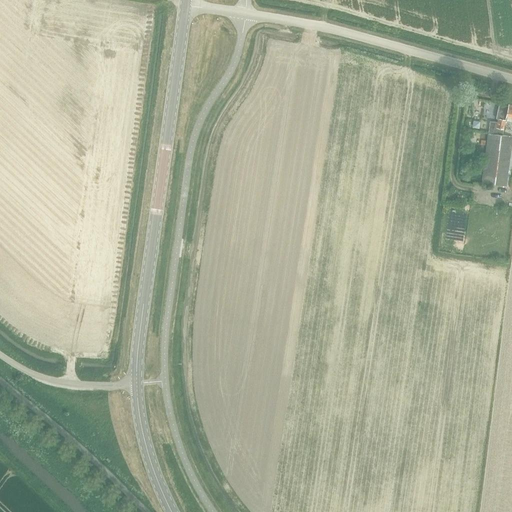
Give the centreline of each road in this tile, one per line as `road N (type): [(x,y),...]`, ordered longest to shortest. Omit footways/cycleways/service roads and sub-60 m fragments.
road 1 (secondary): [(136,387),(184,6)]
road 2 (unclassified): [(511,79),(310,26),(184,6)]
road 3 (unclassified): [(145,511),(0,380)]
road 4 (unclassified): [(136,387),(48,379),(0,355)]
road 5 (secondary): [(172,511),(140,423),(136,387)]
